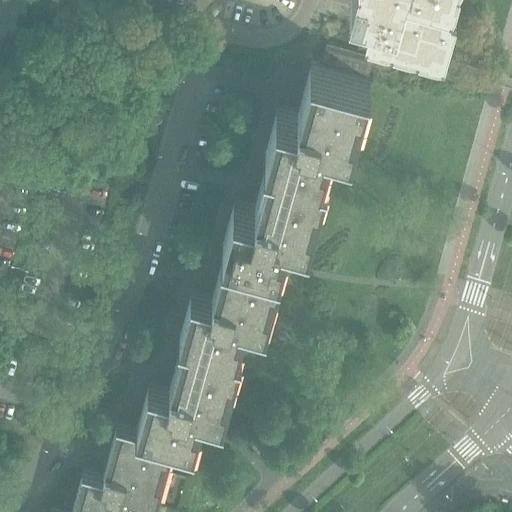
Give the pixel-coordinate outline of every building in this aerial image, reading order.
[(445,13),(448,0),(447,0),(385,0),(386,0),(391,0),(391,1),(392,0),(394,2),(412,7),(416,6),(417,8),(418,7),(419,9),(437,14),(442,14),(442,16),(445,15),(445,13)] [(368,75),(374,54),(329,42),(323,62),(318,61),(309,93),(303,91),(298,110),(295,118),(302,120),(300,127),(332,136),(352,141),(353,139),(350,139),(367,77),(370,77),(370,76),(368,75)] [(295,118),(298,110),(278,105),(277,107),(283,108),(271,151),(266,149),(265,151),(276,154),(268,185),(261,183),(258,196),(280,202),(276,214),(281,216),(278,224),(287,226),(310,233),(310,231),(307,230),(325,168),(327,169),(328,167),(323,165),(332,136),(300,127),(302,120),(295,118)] [(278,257),(287,226),(278,224),(281,216),(276,214),(280,202),(258,196),(256,202),(235,197),(235,199),(241,200),(229,243),(223,241),(222,242),(233,245),(230,257),(224,278),(218,276),(213,295),(211,302),(216,304),(214,311),(246,319),(267,325),(267,323),(265,322),(273,291),(269,290),(273,276),(272,276),(275,267),(277,259),(284,261),(285,259),(278,257)] [(211,302),(213,295),(192,289),(192,291),(196,292),(184,334),(180,333),(179,335),(189,338),(180,369),(175,367),(170,386),(168,394),(173,395),(171,402),(197,409),(224,417),(225,415),(222,414),(239,351),(242,352),(242,351),(238,349),(246,319),(214,311),(216,304),(211,302)] [(168,394),(170,386),(149,380),(149,382),(155,384),(148,410),(143,427),(117,420),(117,422),(123,423),(114,454),(108,453),(103,472),(101,480),(107,481),(105,487),(131,494),(158,502),(158,501),(156,500),(161,485),(155,483),(159,472),(164,474),(174,436),(187,440),(190,429),(192,423),(193,423),(197,409),(171,402),(173,395),(168,394)] [(101,480),(103,472),(83,466),(83,468),(88,469),(76,511),(52,505),(51,507),(56,508),(55,511),(130,511),(132,508),(128,506),(131,494),(105,487),(107,481),(101,480)]
